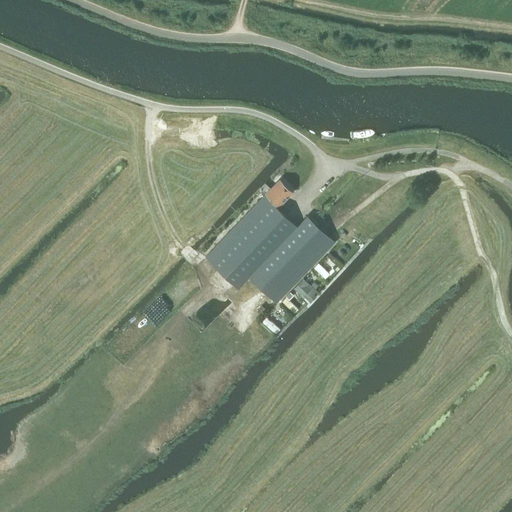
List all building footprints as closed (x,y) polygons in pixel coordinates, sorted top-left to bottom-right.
[(293,191),(280,179),(271,188),(266,183),(261,188),(267,193),(206,256),(239,287),(249,276),(277,302),(285,294),(288,297),(292,293),(289,290),(336,241),(308,215),(298,226),(278,207),(293,191)] [(326,278),(330,273),(318,263),(314,268),(326,278)] [(303,277),(295,287),(311,302),(317,295),(315,293),(318,290),(303,277)] [(295,312),(299,308),(286,297),(282,301),(295,312)] [(266,316),(262,321),(276,333),(280,328),(266,316)]
